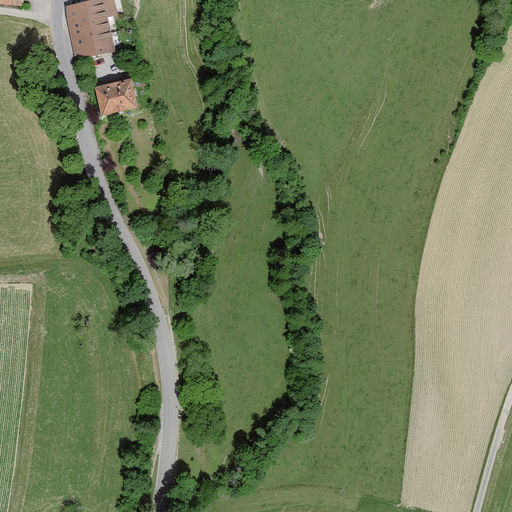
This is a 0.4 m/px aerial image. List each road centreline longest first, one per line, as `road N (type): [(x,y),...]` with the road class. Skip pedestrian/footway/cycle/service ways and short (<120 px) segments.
road 1 (tertiary): [(62,0),(63,47),(85,135),(162,328),(169,451),(159,511)]
road 2 (track): [(478,511),(511,396)]
